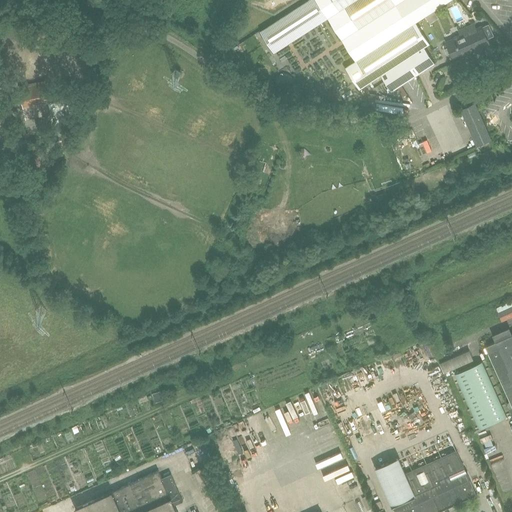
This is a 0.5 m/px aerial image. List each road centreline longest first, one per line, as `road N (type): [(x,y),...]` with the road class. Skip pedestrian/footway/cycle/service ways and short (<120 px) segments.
road 1 (unclassified): [(511,66),(397,123),(340,119),(272,105),(142,29),(0,7)]
road 2 (track): [(0,480),(191,396)]
